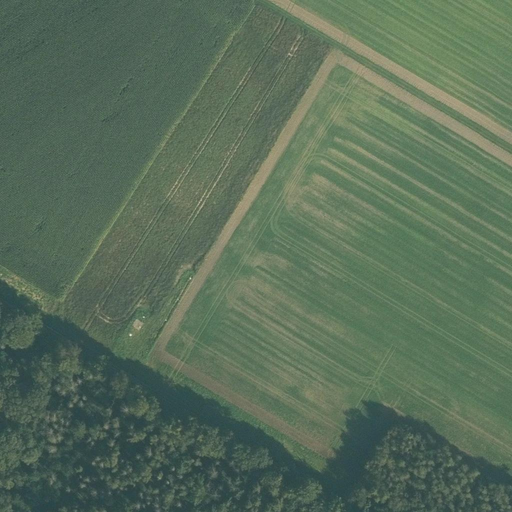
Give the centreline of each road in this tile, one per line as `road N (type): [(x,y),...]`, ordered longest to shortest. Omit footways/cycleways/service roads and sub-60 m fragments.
road 1 (track): [(352,511),(0,302)]
road 2 (track): [(511,152),(255,0)]
